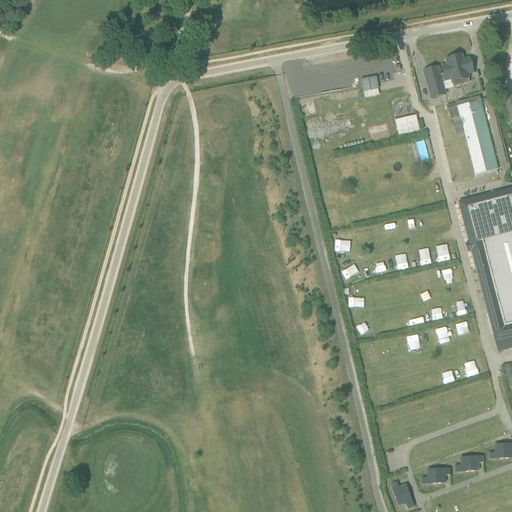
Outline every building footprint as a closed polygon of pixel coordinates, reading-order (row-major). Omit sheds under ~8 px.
[(428,79),(432,93),(443,90),(441,82),(451,79),(453,88),(469,83),(466,75),(472,73),(468,59),(463,61),(461,56),(446,61),(447,65),(441,67),(444,75),(439,76),(437,68),(424,72),(426,80),(428,79)] [(361,79),(363,98),(379,96),(376,77),(361,79)] [(338,99),(356,94),(353,80),(334,85),(338,99)] [(301,116),(309,115),(304,89),(297,91),(301,116)] [(480,101),(479,97),(456,103),(457,107),(446,110),(449,120),(450,120),(452,119),(453,123),(452,124),(456,136),(462,135),(473,176),(497,170),(479,101),(480,101)] [(398,136),(419,131),(415,114),(394,120),(398,136)] [(385,123),(368,127),(369,132),(386,128),(385,123)] [(368,133),(370,142),(390,137),(388,128),(368,133)] [(330,182),(331,172),(320,170),(319,180),(330,182)] [(320,192),(324,206),(335,203),(331,189),(320,192)] [(511,196),(460,210),(468,243),(466,243),(469,252),(471,251),(477,277),(494,343),(511,338),(511,196)] [(408,257),(398,259),(400,270),(409,268),(408,257)] [(439,308),(429,310),(431,321),(441,319),(439,308)] [(407,327),(416,325),(415,316),(406,317),(407,327)] [(359,333),(366,328),(360,320),(353,325),(359,333)] [(434,329),(436,339),(444,338),(442,327),(434,329)] [(408,337),(410,347),(418,345),(416,336),(408,337)] [(389,340),(390,356),(400,355),(399,340),(389,340)] [(445,394),(447,404),(459,402),(457,392),(445,394)] [(422,400),(427,420),(441,417),(436,397),(422,400)] [(402,418),(413,414),(410,404),(399,408),(402,418)] [(511,450),(511,444),(511,445),(494,446),(495,460),(511,459),(511,451),(511,450)] [(477,457),(459,459),(461,473),(478,472),(477,464),(482,463),(482,457),(477,458),(477,457)] [(443,470),(426,471),(427,485),(445,484),(444,476),(449,476),(449,469),(443,470)] [(396,484),(390,486),(392,491),(398,507),(411,502),(405,486),(398,489),(396,484)]
